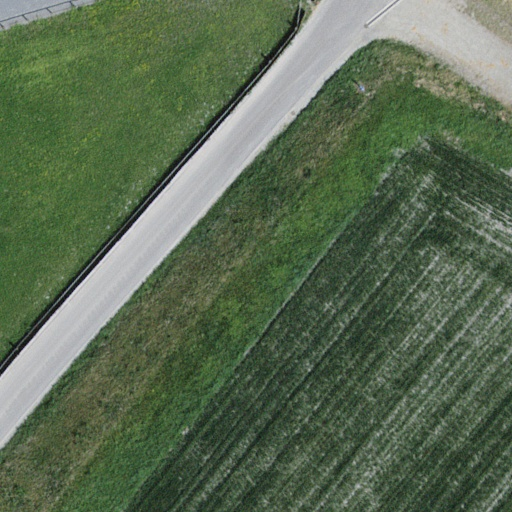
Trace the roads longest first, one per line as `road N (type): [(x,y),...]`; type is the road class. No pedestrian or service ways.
road 1 (track): [(341,0),(0,403)]
road 2 (track): [(374,0),(511,84)]
